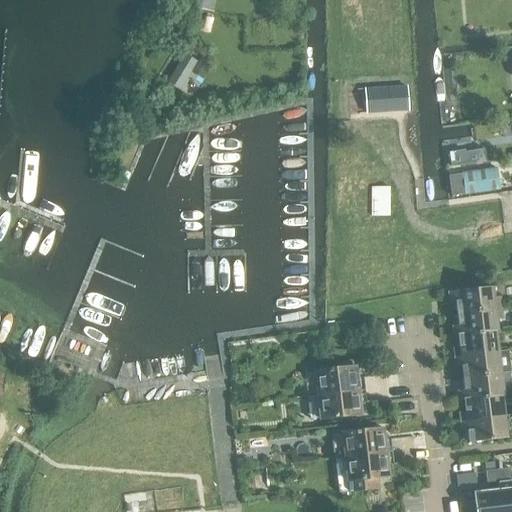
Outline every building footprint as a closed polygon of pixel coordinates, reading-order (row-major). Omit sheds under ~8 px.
[(208,0),(197,0),(196,5),(211,9),(213,1),(208,0)] [(184,55),(169,80),(180,86),(195,61),(184,55)] [(200,59),(194,70),(204,76),(211,65),(200,59)] [(405,86),(365,89),(367,114),(407,111),(405,86)] [(475,121),(443,126),(446,149),(478,144),(475,121)] [(486,145),(451,150),(453,163),(487,158),(486,145)] [(496,168),(461,173),(465,195),(500,190),(496,168)] [(389,187),(382,187),(371,187),(371,216),(389,216),(389,187)] [(455,300),(456,313),(501,307),(500,297),(493,298),(491,287),(448,292),(449,301),(455,300)] [(503,319),(501,307),(456,313),(458,326),(453,327),(453,334),(457,334),(457,335),(497,330),(496,320),(503,319)] [(496,331),(497,331),(497,330),(457,335),(459,348),(453,348),(454,357),(498,351),(496,331)] [(455,365),(461,364),(462,378),(509,372),(507,350),(498,351),(454,357),(455,365)] [(312,371),(315,396),(358,390),(355,366),(312,371)] [(511,394),(509,372),(462,378),(464,391),(459,391),(459,399),(463,399),(511,394)] [(361,415),(358,390),(315,396),(318,420),(361,415)] [(511,394),(463,399),(465,413),(459,413),(460,422),(511,415),(511,414),(505,415),(503,395),(511,394)] [(468,443),(511,437),(511,418),(511,415),(460,422),(461,429),(467,429),(468,443)] [(383,428),(340,433),(341,435),(343,458),(386,452),(383,428)] [(346,482),(339,482),(340,493),(348,492),(348,494),(380,490),(378,478),(389,477),(386,452),(343,458),(346,482)] [(509,468),(497,469),(498,482),(510,481),(509,468)] [(497,469),(485,471),(486,483),(498,482),(497,469)] [(498,482),(499,493),(501,511),(511,511),(511,491),(510,481),(498,482)] [(501,511),(499,493),(474,495),(476,511),(501,511)]
